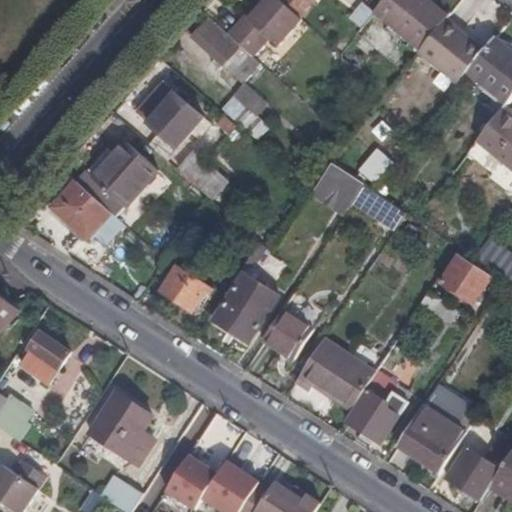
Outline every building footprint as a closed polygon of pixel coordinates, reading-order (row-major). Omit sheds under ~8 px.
[(246,18),(230,36),(254,58),(270,40),(279,48),(303,20),(279,0),(269,0),(261,10),(251,23),(246,18)] [(279,0),(303,20),(319,1),(316,0),(279,0)] [(375,13),(423,52),(447,22),(451,18),(429,0),(385,0),(379,8),(375,13)] [(257,5),(246,18),(251,23),(261,10),(257,5)] [(245,84),(262,64),(254,58),(230,36),(212,20),(194,39),(217,60),(213,65),(220,71),(225,66),(245,84)] [(486,52),(447,22),(423,52),(416,57),(457,89),(470,73),(486,52)] [(470,73),(509,104),(511,102),(511,101),(511,53),(496,40),(486,52),(470,73)] [(196,82),(205,72),(184,53),(175,63),(196,82)] [(270,105),(245,84),(234,97),(253,114),(243,125),(260,141),(271,130),(259,118),(270,105)] [(178,95),(150,126),(179,151),(198,130),(200,131),(204,127),(202,125),(206,120),(178,95)] [(511,118),(504,112),(474,152),(511,179),(511,118)] [(231,136),(239,128),(227,118),(219,126),(231,136)] [(160,172),(129,143),(95,180),(127,209),(160,172)] [(369,172),(382,183),(396,165),(383,155),(369,172)] [(354,205),(356,202),(368,185),(335,161),(322,182),(354,205)] [(182,174),(206,196),(216,185),(191,164),(182,174)] [(114,214),(79,182),(55,208),(90,240),(114,214)] [(397,231),(408,214),(376,190),(368,185),(356,202),(397,231)] [(511,284),(511,253),(492,239),(477,259),(511,284)] [(167,262),(159,274),(172,282),(164,294),(194,314),(207,294),(212,297),(216,290),(181,268),(193,250),(180,242),(167,262)] [(460,256),(443,283),(475,305),(493,277),(460,256)] [(281,297),(247,275),(216,323),(250,345),(281,297)] [(285,312),(315,332),(327,314),(297,293),(285,312)] [(454,325),(462,313),(431,293),(422,306),(454,325)] [(0,337),(25,313),(0,296),(0,337)] [(285,312),(264,344),(295,363),(315,332),(285,312)] [(52,386),(74,355),(43,333),(31,351),(34,353),(24,368),(52,386)] [(355,409),(378,374),(327,339),(301,379),(328,397),(331,392),(355,409)] [(392,349),(382,371),(409,383),(419,361),(392,349)] [(398,393),(377,380),(348,424),(383,446),(410,405),(396,396),(398,393)] [(441,385),(431,405),(468,424),(478,404),(441,385)] [(328,397),(352,414),(355,409),(331,392),(328,397)] [(0,394),(0,427),(2,425),(0,423),(0,417),(11,402),(0,394)] [(93,437),(117,453),(141,468),(158,443),(146,436),(156,420),(120,396),(93,437)] [(0,423),(2,425),(0,427),(0,429),(17,441),(35,415),(12,399),(11,402),(0,417),(0,423)] [(425,407),(399,447),(441,474),(467,434),(425,407)] [(219,415),(184,469),(197,478),(232,424),(219,415)] [(476,423),(468,432),(477,439),(485,430),(476,423)] [(61,463),(74,444),(50,428),(37,446),(61,463)] [(113,459),(117,453),(93,437),(89,443),(113,459)] [(448,480),(482,502),(491,488),(502,471),(468,449),(448,480)] [(241,511),(263,478),(219,451),(204,474),(229,491),(226,495),(236,502),(231,509),(229,507),(225,511),(241,511)] [(511,456),(502,471),(491,488),(511,502),(511,456)] [(2,464),(0,466),(0,499),(18,511),(24,511),(39,489),(2,464)] [(102,498),(108,502),(116,508),(131,486),(116,477),(102,498)] [(319,511),(323,507),(310,498),(307,503),(278,485),(260,511),(319,511)]
